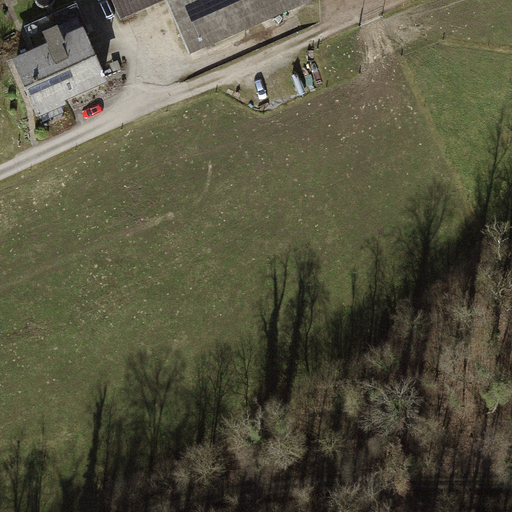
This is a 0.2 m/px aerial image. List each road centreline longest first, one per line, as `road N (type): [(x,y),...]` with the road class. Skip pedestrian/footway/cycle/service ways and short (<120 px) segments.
road 1 (residential): [(374,0),(0,171)]
road 2 (track): [(150,511),(176,501),(348,483),(511,484)]
